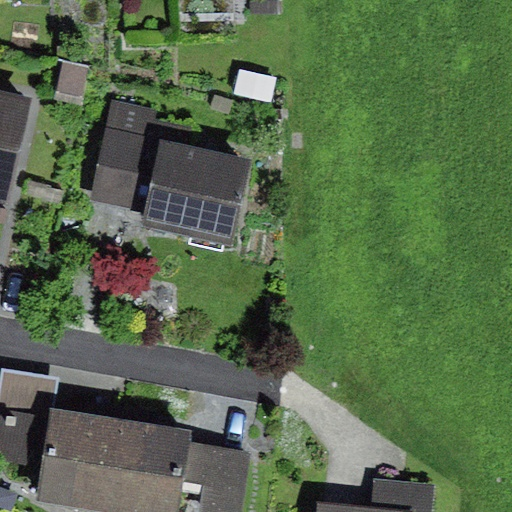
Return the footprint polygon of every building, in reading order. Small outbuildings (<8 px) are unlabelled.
[(277,80),(242,71),(236,96),(271,105),(277,80)] [(40,107),(0,96),(0,209),(13,213),(40,107)] [(157,110),(113,100),(90,203),(145,216),(141,232),(236,253),(255,165),(168,146),(172,127),(154,123),(157,110)] [(50,511),(116,511),(129,427),(54,414),(59,382),(2,373),(0,389),(0,416),(4,417),(0,441),(0,460),(44,467),(37,510),(50,511)] [(193,436),(129,427),(116,511),(179,511),(184,485),(201,487),(197,511),(246,511),(256,453),(192,444),(193,436)] [(372,511),(338,511),(319,510),(318,511),(435,511),(438,488),(375,483),(372,511)]
